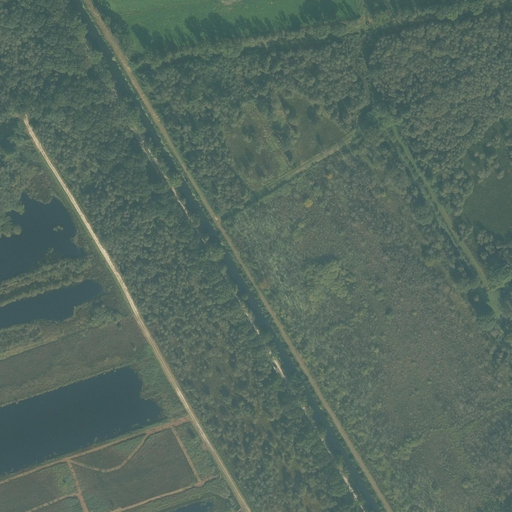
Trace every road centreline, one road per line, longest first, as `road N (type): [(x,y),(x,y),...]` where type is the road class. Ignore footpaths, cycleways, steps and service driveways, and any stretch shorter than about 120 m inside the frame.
road 1 (tertiary): [(362,511),(56,0)]
road 2 (track): [(390,511),(91,0)]
road 3 (track): [(218,218),(387,120),(483,281),(511,271)]
road 4 (track): [(128,63),(499,0)]
